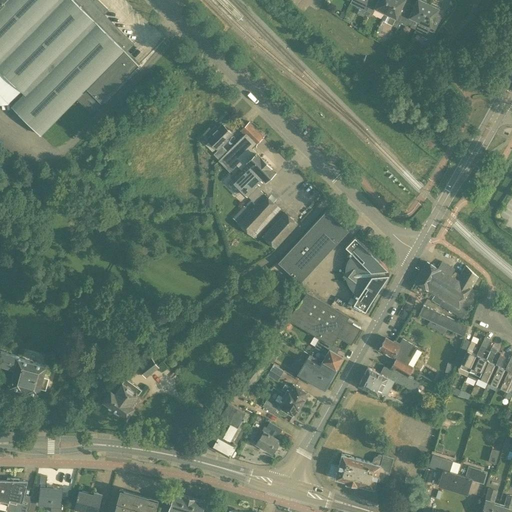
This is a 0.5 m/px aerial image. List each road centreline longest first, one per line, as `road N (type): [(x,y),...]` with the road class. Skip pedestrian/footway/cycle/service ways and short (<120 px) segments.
road 1 (residential): [(416,250),(156,0)]
road 2 (secondary): [(283,487),(139,450),(0,444)]
road 3 (secondary): [(283,487),(416,250)]
road 4 (secondary): [(416,250),(500,107)]
